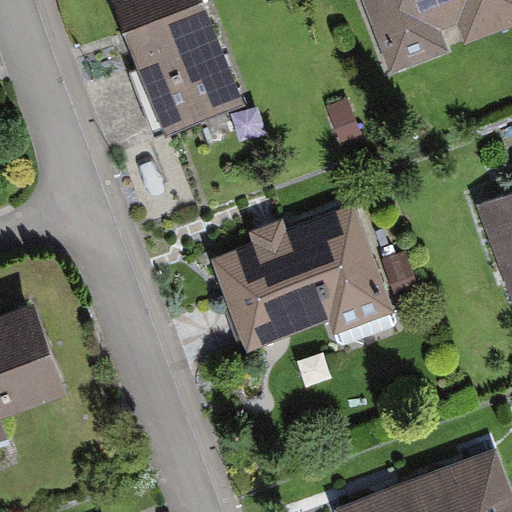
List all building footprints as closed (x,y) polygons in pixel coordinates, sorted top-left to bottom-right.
[(203,0),(116,0),(115,1),(153,95),(170,137),(246,106),(203,0)] [(511,0),(377,0),(404,68),(511,26),(511,0)] [(511,200),(496,205),(511,250),(511,200)] [(355,205),(215,258),(240,323),(250,350),(331,319),(337,334),(395,312),(355,205)] [(0,319),(0,417),(67,393),(35,306),(0,319)] [(511,511),(511,487),(499,452),(339,511),(511,511)]
